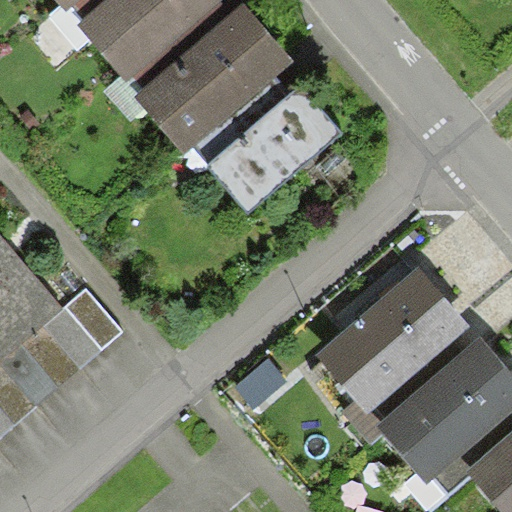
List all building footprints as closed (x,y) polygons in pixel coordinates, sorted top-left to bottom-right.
[(92,0),(80,11),(119,56),(140,39),(185,0),(92,0)] [(210,22),(190,0),(185,0),(140,39),(161,64),(210,22)] [(140,81),(183,131),(204,114),(252,73),(281,48),(239,0),(235,0),(210,22),(161,64),(140,81)] [(203,152),(241,196),(336,115),(299,71),(270,95),(222,136),(203,152)] [(270,95),(252,73),(204,114),(222,136),(270,95)] [(0,337),(51,294),(0,232),(0,337)] [(414,259),(322,342),(366,391),(382,377),(430,334),(458,309),(414,259)] [(0,417),(91,341),(51,294),(0,337),(0,417)] [(398,396),(378,413),(422,462),(438,448),(488,403),(511,381),(511,366),(475,326),(446,352),(398,396)] [(446,352),(430,334),(382,377),(398,396),(446,352)] [(456,469),(469,457),(507,423),(488,403),(438,448),(456,469)] [(511,419),(507,423),(469,457),(511,504),(511,419)]
